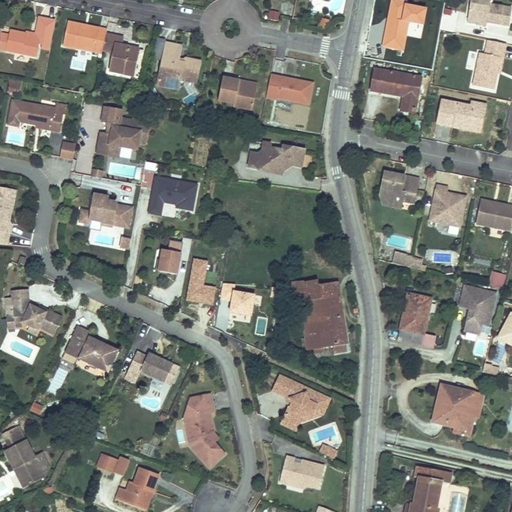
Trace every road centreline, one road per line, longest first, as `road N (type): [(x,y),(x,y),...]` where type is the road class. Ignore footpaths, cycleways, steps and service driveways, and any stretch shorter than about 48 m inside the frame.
road 1 (residential): [(0,159),(31,168),(45,187),(40,239),(53,262),(224,353),(249,445),(236,511)]
road 2 (tertiary): [(337,140),(374,331),(362,511)]
road 3 (residential): [(337,140),(510,169)]
